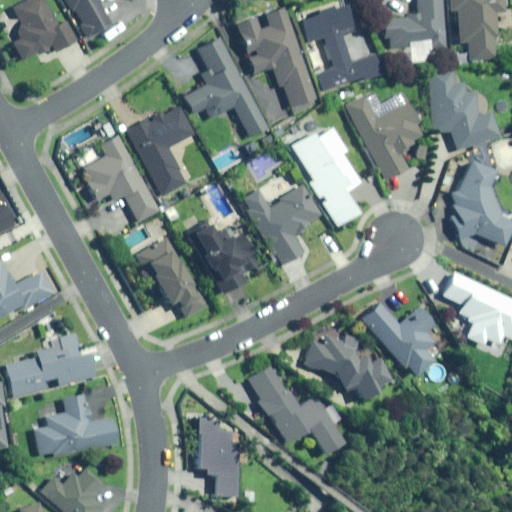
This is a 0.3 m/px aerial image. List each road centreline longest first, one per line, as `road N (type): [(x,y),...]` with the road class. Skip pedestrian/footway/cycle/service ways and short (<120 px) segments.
road 1 (residential): [(144,373),(228,343),(396,246)]
road 2 (residential): [(144,373),(15,136)]
road 3 (residential): [(15,136),(153,41),(185,0)]
road 4 (residential): [(150,511),(154,453),(144,373)]
